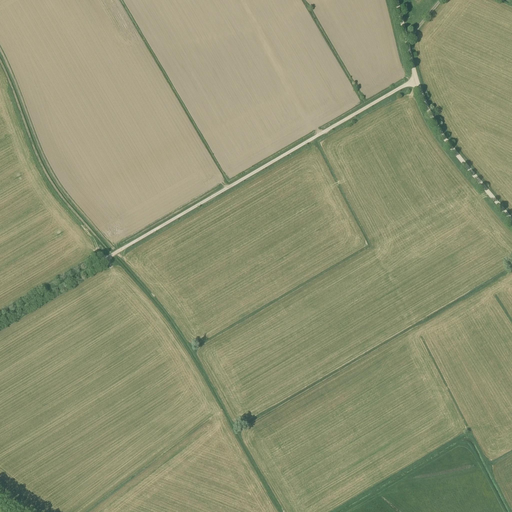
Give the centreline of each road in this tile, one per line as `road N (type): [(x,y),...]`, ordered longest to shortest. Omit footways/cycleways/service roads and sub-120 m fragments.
road 1 (unclassified): [(103,259),(416,79)]
road 2 (unclassified): [(511,223),(449,149),(416,79)]
